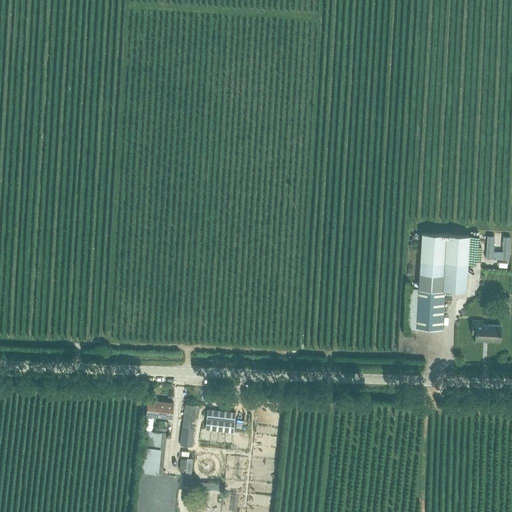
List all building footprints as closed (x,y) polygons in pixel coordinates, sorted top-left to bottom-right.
[(414,288),(416,288),(414,328),(442,329),(444,289),(465,290),(468,235),(421,232),(418,283),(414,283),(414,288)] [(472,319),(472,333),(475,334),(475,340),(499,341),(500,325),(482,324),(482,320),(472,319)] [(171,418),(173,402),(147,399),(144,414),(171,418)] [(197,404),(185,403),(180,444),(192,445),(197,404)] [(234,408),(234,418),(243,419),(243,408),(234,408)] [(147,429),(142,471),(158,473),(163,431),(147,429)]
